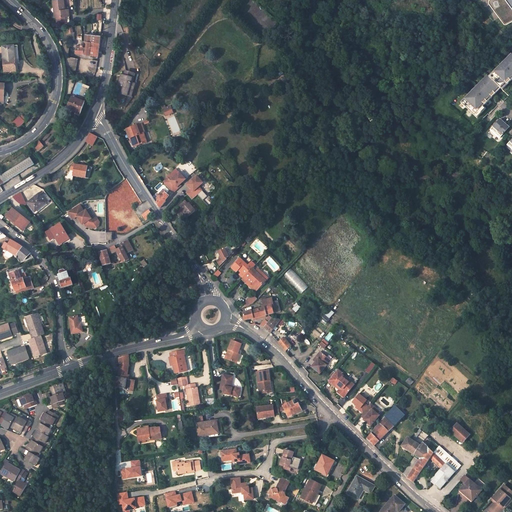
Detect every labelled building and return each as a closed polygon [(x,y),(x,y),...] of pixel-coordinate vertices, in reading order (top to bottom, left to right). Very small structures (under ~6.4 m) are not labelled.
[(64,0),(58,0),(53,0),(55,18),(57,17),(66,17),(65,9),(64,0)] [(511,0),(499,0),(507,11),(504,13),(506,16),(501,20),(504,24),(505,25),(506,25),(511,21),(511,0)] [(101,36),(86,34),(85,41),(100,43),(101,36)] [(76,46),(75,53),(98,56),(100,43),(85,41),(85,44),(84,44),(82,44),(81,45),(81,46),(76,46)] [(14,46),(3,47),(5,72),(16,71),(14,46)] [(511,54),(498,69),(499,70),(496,73),(495,72),(489,77),(487,75),(474,89),(475,90),(473,93),(472,92),(461,103),(476,117),(485,108),(483,106),(487,102),(485,100),(490,95),(492,97),(495,93),(503,101),(511,92),(511,54)] [(67,57),(66,67),(66,68),(66,69),(76,71),(78,59),(75,59),(68,57),(67,57)] [(133,83),(135,74),(128,72),(127,76),(124,75),(123,78),(121,77),(118,86),(121,87),(119,93),(128,96),(132,82),(133,83)] [(132,98),(136,83),(133,83),(132,82),(128,96),(132,98)] [(80,95),(87,96),(89,86),(83,85),(80,95)] [(84,103),(72,98),(68,108),(73,110),(81,112),(84,103)] [(25,121),(21,117),(14,123),(19,128),(25,121)] [(490,130),(500,138),(509,127),(506,124),(505,125),(503,124),(504,123),(500,119),(490,130)] [(145,132),(142,123),(126,129),(129,139),(131,138),(132,142),(134,147),(145,142),(142,133),(144,132),(145,132)] [(97,137),(90,133),(87,139),(85,142),(93,145),(97,137)] [(44,146),(40,142),(35,146),(39,151),(44,146)] [(35,164),(31,158),(13,169),(16,176),(35,164)] [(74,164),(65,179),(72,181),(73,175),(85,178),(87,167),(74,164)] [(0,185),(16,176),(13,169),(0,176),(0,185)] [(164,183),(173,193),(178,188),(177,187),(180,184),(184,180),(185,179),(179,172),(170,181),(168,178),(164,183)] [(186,193),(192,200),(198,194),(200,193),(196,189),(199,187),(203,183),(197,176),(188,185),(191,189),(186,193)] [(22,192),(15,196),(19,206),(27,203),(22,192)] [(169,196),(165,192),(162,195),(160,194),(158,197),(160,198),(159,200),(156,203),(160,208),(166,201),(165,201),(169,196)] [(46,203),(39,194),(28,203),(35,212),(46,203)] [(185,220),(195,211),(190,205),(188,203),(185,201),(180,206),(182,208),(184,210),(179,214),(185,220)] [(79,205),(68,212),(72,219),(77,217),(80,222),(82,221),(84,224),(86,227),(94,229),(98,227),(99,223),(97,219),(92,218),(91,219),(88,215),(90,214),(87,210),(84,212),(79,205)] [(9,219),(7,217),(13,210),(28,222),(22,229),(20,227),(20,229),(23,231),(30,222),(13,208),(5,217),(8,220),(9,219)] [(9,219),(8,220),(20,229),(20,227),(22,229),(28,222),(13,210),(7,217),(9,219)] [(150,212),(149,210),(142,215),(146,220),(152,215),(150,212)] [(68,240),(59,225),(46,232),(51,240),(55,237),(58,242),(63,241),(64,242),(68,240)] [(5,242),(2,247),(14,255),(15,257),(23,247),(18,244),(11,239),(8,244),(5,242)] [(126,254),(131,250),(126,241),(120,244),(122,247),(116,250),(115,246),(110,249),(112,254),(117,251),(120,257),(123,262),(129,259),(126,254)] [(31,254),(23,247),(15,257),(20,263),(34,258),(31,254)] [(229,257),(224,248),(218,251),(221,258),(217,261),(219,265),(227,259),(226,258),(229,257)] [(103,265),(111,263),(109,257),(107,250),(99,252),(103,265)] [(249,264),(241,257),(240,259),(247,266),(249,264)] [(247,266),(240,259),(231,267),(236,272),(239,269),(241,272),(239,274),(243,278),(251,269),(253,268),(255,265),(251,261),(249,264),(247,266)] [(268,278),(258,268),(256,270),(266,280),(268,278)] [(254,291),(261,283),(263,284),(266,280),(256,270),(254,272),(251,269),(243,278),(242,279),(245,282),(246,281),(251,285),(249,287),(254,291)] [(292,269),(284,276),(301,294),(309,287),(292,269)] [(18,270),(9,273),(12,283),(22,280),(20,274),(18,270)] [(63,288),(74,285),(71,278),(70,278),(68,272),(67,272),(60,274),(59,275),(59,277),(63,288)] [(12,283),(15,291),(26,287),(26,290),(34,287),(30,277),(22,280),(12,283)] [(254,291),(255,292),(263,284),(261,283),(254,291)] [(257,300),(254,296),(244,304),(246,307),(253,304),(257,300)] [(273,303),(272,298),(263,301),(264,308),(273,306),(274,306),(273,303)] [(275,313),(273,306),(264,308),(244,313),(246,320),(269,315),(275,313)] [(328,321),(335,313),(330,309),(324,317),(328,321)] [(45,334),(37,314),(27,318),(30,326),(28,327),(32,338),(41,335),(45,334)] [(72,334),(83,332),(81,323),(79,324),(78,316),(69,317),(72,334)] [(270,333),(281,320),(275,319),(274,320),(272,318),(268,323),(264,328),(270,333)] [(8,324),(0,326),(0,340),(13,336),(8,324)] [(29,339),(35,357),(47,353),(41,335),(32,338),(29,339)] [(291,346),(284,337),(278,343),(282,347),(285,351),(291,346)] [(324,339),(320,345),(325,349),(329,343),(324,339)] [(242,344),(232,340),(225,359),(238,364),(241,355),(238,353),(242,344)] [(25,346),(7,352),(11,363),(15,361),(16,363),(29,358),(25,346)] [(185,355),(184,351),(170,353),(171,357),(169,357),(171,366),(174,366),(176,373),(187,371),(185,360),(182,361),(181,356),(185,355)] [(311,367),(319,373),(326,365),(324,363),(328,358),(320,352),(314,359),(316,360),(315,362),(311,367)] [(125,390),(133,392),(135,380),(129,379),(124,378),(126,369),(128,369),(129,365),(129,355),(120,358),(119,358),(120,364),(121,364),(120,367),(116,367),(117,387),(125,389),(125,390)] [(373,362),(366,370),(371,374),(378,366),(373,362)] [(337,369),(328,381),(333,385),(334,383),(340,388),(342,390),(341,391),(345,395),(354,385),(341,374),(342,373),(337,369)] [(271,381),(269,370),(257,372),(260,395),(269,393),(268,382),(271,381)] [(231,386),(233,377),(223,375),(220,390),(224,391),(224,393),(239,397),(241,389),(231,386)] [(188,377),(177,378),(178,386),(186,385),(189,385),(188,377)] [(66,392),(63,383),(50,388),(52,393),(54,396),(51,397),(53,404),(52,405),(52,406),(53,409),(64,405),(63,401),(66,400),(63,393),(66,392)] [(189,406),(200,404),(198,387),(196,388),(196,384),(189,385),(186,385),(189,406)] [(337,392),(343,398),(345,395),(341,391),(342,390),(340,388),(337,392)] [(33,395),(32,394),(20,399),(23,406),(25,405),(27,409),(36,405),(38,405),(36,401),(35,402),(33,395)] [(167,394),(157,396),(158,400),(157,401),(159,412),(167,410),(167,405),(166,403),(167,402),(168,401),(167,394)] [(367,407),(368,406),(364,403),(366,400),(359,394),(353,402),(356,405),(360,408),(359,409),(363,412),(367,407)] [(288,417),(302,410),(299,403),(296,405),(295,405),(293,401),(283,406),(284,408),(286,411),(288,417)] [(363,412),(361,415),(365,418),(367,420),(366,421),(371,426),(379,415),(377,414),(375,411),(377,409),(372,404),(369,408),(367,407),(363,412)] [(374,446),(406,413),(397,404),(395,405),(366,438),(374,446)] [(273,408),(273,405),(257,408),(258,417),(265,416),(265,418),(274,416),(274,414),(273,408)] [(0,423),(2,425),(1,426),(8,430),(10,427),(11,425),(15,418),(9,415),(3,412),(3,413),(0,411),(0,423)] [(58,420),(60,417),(49,411),(47,414),(45,412),(44,414),(41,419),(42,420),(41,421),(40,423),(37,429),(39,430),(34,437),(33,439),(32,440),(29,447),(27,446),(25,449),(21,447),(19,450),(24,454),(26,450),(29,452),(27,455),(25,460),(36,466),(41,458),(36,455),(38,452),(40,454),(44,447),(42,445),(43,442),(46,444),(50,437),(48,436),(52,430),(50,429),(52,425),(52,426),(56,419),(58,420)] [(27,430),(32,422),(28,420),(27,422),(20,418),(16,416),(15,418),(11,425),(14,427),(13,429),(21,433),(23,429),(27,430)] [(218,432),(216,421),(197,425),(199,437),(209,435),(209,434),(218,432)] [(457,423),(450,431),(462,442),(469,434),(457,423)] [(162,439),(160,427),(150,428),(150,427),(144,428),(137,429),(137,433),(139,433),(140,441),(146,440),(151,439),(151,440),(162,439)] [(421,431),(419,429),(413,438),(415,440),(421,431)] [(137,433),(139,443),(146,442),(146,440),(140,441),(139,433),(137,433)] [(420,446),(407,438),(403,445),(408,449),(408,450),(414,454),(420,446)] [(440,489),(455,472),(434,452),(422,442),(420,446),(414,454),(420,458),(419,460),(407,478),(410,480),(413,483),(430,458),(441,468),(430,481),(440,489)] [(455,472),(460,465),(439,446),(434,452),(455,472)] [(250,463),(249,454),(240,456),(237,456),(236,454),(236,449),(221,451),(223,461),(232,460),(233,462),(237,462),(238,465),(250,463)] [(293,452),(285,449),(282,457),(283,457),(282,462),(280,461),(279,467),(288,470),(290,465),(291,465),(293,460),(291,460),(293,452)] [(335,461),(323,455),(315,470),(322,473),(326,475),(331,465),(333,466),(335,461)] [(9,461),(5,459),(0,468),(0,470),(3,472),(1,474),(14,482),(16,479),(21,470),(15,467),(8,463),(9,461)] [(202,469),(200,461),(194,462),(194,461),(180,463),(177,464),(178,471),(179,474),(195,472),(195,471),(202,469)] [(331,465),(326,475),(322,473),(321,475),(328,478),(334,466),(333,466),(331,465)] [(25,479),(28,473),(26,472),(22,469),(21,470),(16,479),(19,481),(20,480),(21,477),(25,479)] [(375,486),(357,475),(347,493),(358,499),(363,489),(371,493),(375,486)] [(484,487),(486,485),(478,478),(474,483),(465,475),(461,480),(465,484),(460,491),(472,501),(482,490),(477,486),(479,483),(484,487)] [(281,477),(276,488),(272,489),(271,488),(269,493),(270,494),(269,497),(276,501),(279,502),(279,501),(284,503),(287,502),(289,498),(286,496),(285,492),(290,481),(281,477)] [(240,478),(231,478),(232,485),(233,493),(243,492),(243,495),(244,495),(245,500),(254,499),(252,488),(249,488),(249,487),(247,487),(246,487),(245,484),(241,484),(240,478)] [(310,479),(301,498),(312,503),(317,494),(322,485),(310,479)] [(21,496),(28,485),(23,482),(20,480),(19,481),(13,492),(21,496)] [(128,511),(125,484),(117,485),(119,511),(120,511),(125,511),(128,511)] [(511,496),(511,491),(504,485),(492,499),(495,501),(494,503),(488,511),(489,511),(499,511),(510,499),(511,496)] [(196,502),(192,491),(177,495),(176,490),(165,494),(169,508),(180,505),(179,503),(183,502),(184,506),(196,502)] [(398,511),(405,504),(395,495),(379,511),(395,511),(396,511),(397,511),(398,511)] [(499,511),(501,511),(511,500),(510,499),(499,511)]
